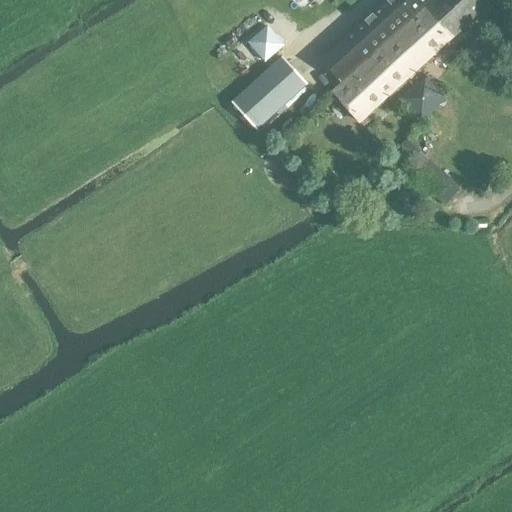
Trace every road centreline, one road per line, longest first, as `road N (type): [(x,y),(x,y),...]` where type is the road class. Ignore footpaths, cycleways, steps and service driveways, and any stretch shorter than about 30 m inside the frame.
road 1 (track): [(241,0),(207,30),(202,70),(212,124),(202,149),(0,278)]
road 2 (track): [(511,411),(428,460),(304,511)]
